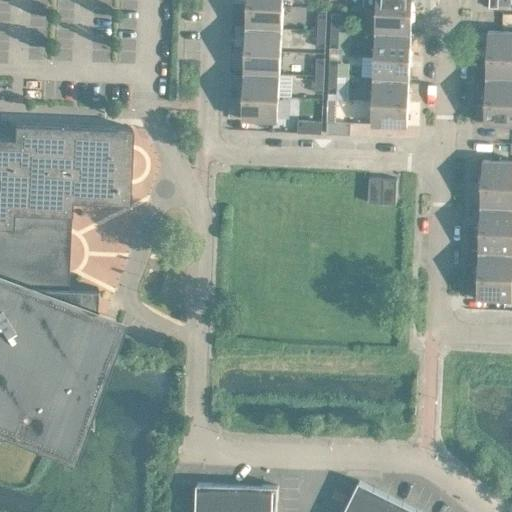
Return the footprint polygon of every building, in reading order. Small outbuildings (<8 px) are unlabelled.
[(376,0),(376,9),(412,10),(412,0),(376,0)] [(246,3),(245,26),(282,27),(283,5),(246,3)] [(376,9),(375,31),(411,33),(412,10),(376,9)] [(318,12),(317,29),(326,29),(326,12),(318,12)] [(331,13),(331,30),(339,30),(340,13),(331,13)] [(245,26),(244,49),(281,50),(282,27),(245,26)] [(326,29),(317,29),(316,46),(325,46),(326,29)] [(339,30),(331,30),(330,46),(338,47),(339,30)] [(511,30),(488,30),(487,53),(511,54),(511,30)] [(375,31),(374,54),(410,56),(411,33),(375,31)] [(244,49),(243,71),(280,73),(281,50),(244,49)] [(511,54),(487,53),(486,76),(511,76),(511,54)] [(374,54),(373,77),(409,78),(410,56),(374,54)] [(316,58),(315,74),(324,75),(324,58),(316,58)] [(329,58),(329,75),(337,75),(338,59),(329,58)] [(243,71),(243,94),(279,96),(280,73),(243,71)] [(324,75),(315,74),(314,91),(323,92),(324,75)] [(337,75),(329,75),(328,92),(336,92),(337,75)] [(511,76),(486,76),(485,99),(511,99),(511,76)] [(373,77),(372,100),(408,101),(409,78),(373,77)] [(279,96),(243,94),(241,118),(278,119),(279,96)] [(328,98),(327,120),(335,121),(336,98),(328,98)] [(511,99),(485,99),(484,122),(511,123),(511,99)] [(408,101),(372,100),(371,123),(407,125),(408,101)] [(298,119),(297,131),(321,132),(322,120),(298,119)] [(327,120),(326,132),(350,133),(351,121),(335,121),(327,120)] [(0,436),(50,439),(60,439),(60,438),(58,438),(65,421),(90,423),(90,424),(92,424),(93,384),(96,384),(107,354),(111,344),(95,338),(98,287),(96,287),(96,288),(60,286),(63,213),(70,213),(71,199),(128,202),(132,127),(14,122),(13,136),(0,135),(0,436)] [(511,160),(482,159),(481,182),(511,183),(511,160)] [(369,200),(395,201),(396,178),(370,177),(369,200)] [(511,183),(481,182),(480,205),(511,206),(511,183)] [(511,206),(480,205),(479,228),(511,229),(511,206)] [(511,229),(479,228),(478,251),(511,252),(511,229)] [(511,252),(478,251),(477,273),(511,274),(511,252)] [(511,274),(477,273),(476,297),(511,298),(511,274)] [(424,511),(358,479),(342,511),(276,511),(277,484),(196,481),(195,511),(424,511)]
